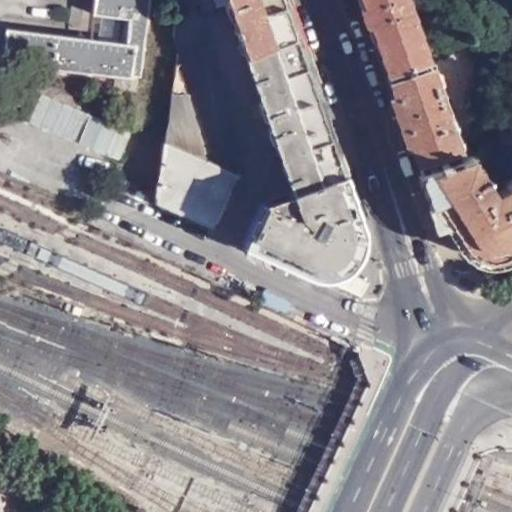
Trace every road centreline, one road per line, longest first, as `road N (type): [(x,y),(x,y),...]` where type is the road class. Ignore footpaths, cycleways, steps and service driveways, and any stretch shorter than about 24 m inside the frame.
road 1 (residential): [(431,324),(402,329),(345,318),(101,200)]
road 2 (tertiary): [(431,324),(316,0)]
road 3 (primary): [(459,349),(414,372),(348,511)]
road 4 (primary): [(383,511),(459,349)]
road 5 (primary): [(422,511),(478,402),(511,387)]
